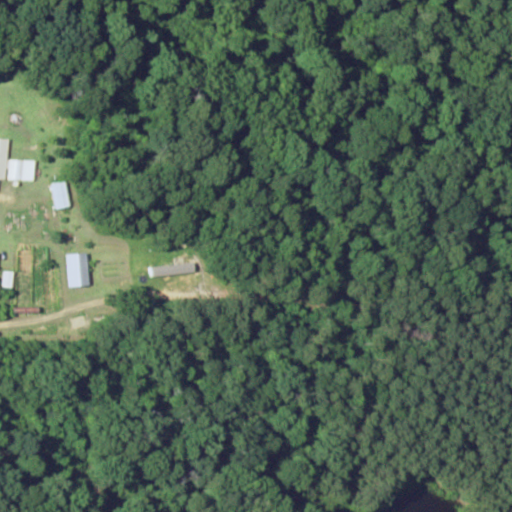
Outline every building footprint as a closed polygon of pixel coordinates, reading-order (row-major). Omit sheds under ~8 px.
[(35,160),(7,159),(8,139),(0,138),(0,179),(34,181),(35,160)] [(51,184),(58,210),(72,206),(65,181),(51,184)] [(67,255),(70,287),(92,285),(88,252),(67,255)] [(195,262),(186,263),(186,258),(176,259),(177,264),(152,267),(152,276),(196,272),(195,262)] [(14,271),(3,271),(2,287),(13,287),(14,271)]
